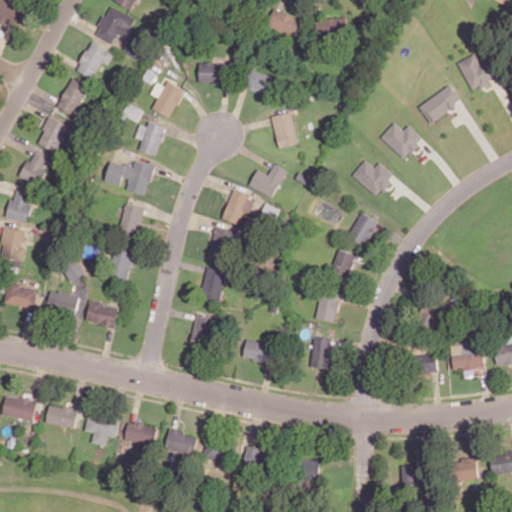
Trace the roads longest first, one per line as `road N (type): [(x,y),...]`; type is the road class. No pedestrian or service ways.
road 1 (residential): [(511,409),(341,418),(0,347)]
road 2 (residential): [(362,502),(371,343),(384,298),(425,229),(511,161)]
road 3 (residential): [(146,379),(183,216),(221,134)]
road 4 (residential): [(0,133),(72,0)]
